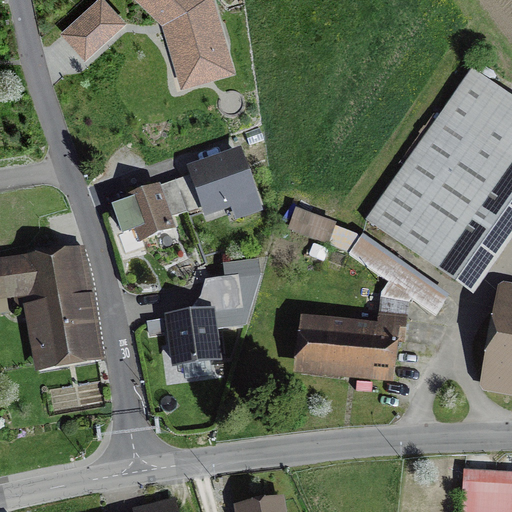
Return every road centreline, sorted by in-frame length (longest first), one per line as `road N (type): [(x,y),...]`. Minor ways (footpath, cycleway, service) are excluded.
road 1 (residential): [(138,473),(287,451),(511,438)]
road 2 (residential): [(138,473),(107,277),(68,169)]
road 3 (residential): [(68,169),(17,0)]
road 4 (residential): [(0,500),(138,473)]
